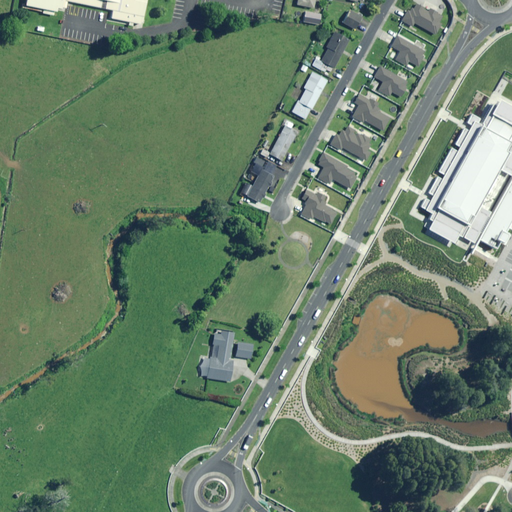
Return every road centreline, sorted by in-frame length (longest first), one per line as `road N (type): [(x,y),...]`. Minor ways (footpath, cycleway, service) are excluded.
road 1 (secondary): [(251,425),(456,57)]
road 2 (residential): [(388,0),(279,211)]
